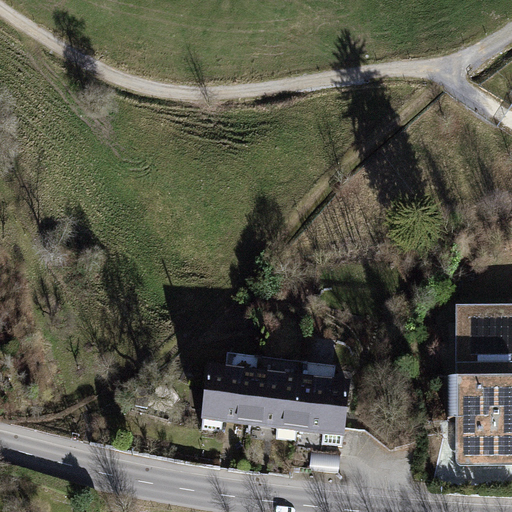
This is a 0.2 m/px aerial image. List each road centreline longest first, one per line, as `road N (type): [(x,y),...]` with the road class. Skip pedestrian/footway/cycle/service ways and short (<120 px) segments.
road 1 (track): [(438,68),(214,94),(151,88),(106,71),(0,7)]
road 2 (tertiary): [(0,446),(185,489),(356,511)]
